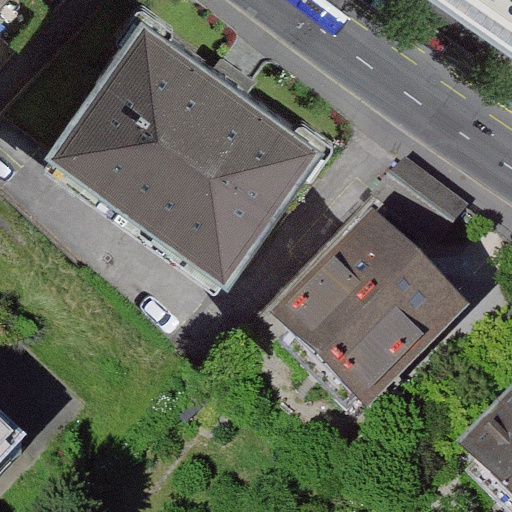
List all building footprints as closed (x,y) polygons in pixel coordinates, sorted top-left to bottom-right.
[(511,0),(429,0),(511,56),(511,0)] [(227,288),(323,153),(143,25),(47,161),(227,288)] [(475,212),(411,164),(380,203),(445,251),(475,212)] [(469,331),(371,237),(270,341),(368,435),(469,331)] [(511,511),(511,411),(454,470),(497,511),(511,511)] [(0,475),(24,449),(0,426),(0,475)]
